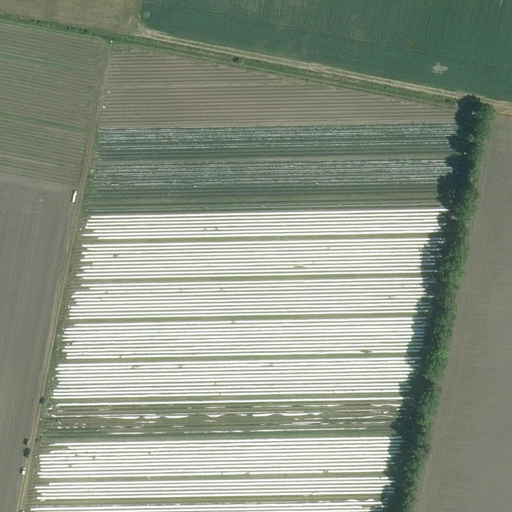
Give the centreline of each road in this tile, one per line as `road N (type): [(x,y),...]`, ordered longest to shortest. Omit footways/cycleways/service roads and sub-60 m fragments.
road 1 (track): [(479,102),(400,511)]
road 2 (track): [(511,108),(131,34)]
